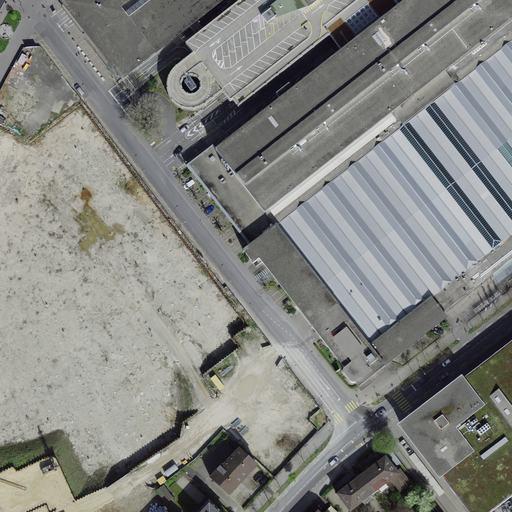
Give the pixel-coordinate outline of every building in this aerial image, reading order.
[(330,36),(324,29),(326,27),(345,51),(293,91),(289,85),(276,95),(281,101),(220,148),(217,150),(213,145),(187,166),(192,173),(250,246),(243,251),(253,263),(259,258),(345,369),(345,370),(344,370),(344,371),(344,372),(344,373),(351,382),(352,383),(353,383),(354,383),(355,383),(355,382),(359,386),(402,353),(447,318),(443,313),(511,259),(511,0),(397,0),(395,2),(399,8),(377,26),(358,2),(360,0),(65,0),(67,1),(64,3),(72,13),(93,41),(122,78),(222,0),(242,0),(186,44),(193,54),(189,57),(177,67),(175,69),(172,71),(170,73),(169,75),(168,78),(167,80),(167,82),(167,84),(167,87),(167,90),(167,92),(168,95),(169,97),(170,99),(171,101),(173,103),(175,105),(177,106),(179,108),(181,109),(183,110),(185,110),(188,111),(190,111),(193,111),(196,110),(198,110),(201,109),(203,107),(205,106),(223,92),(230,102),(232,100),(238,108),(322,42),(330,36)] [(511,339),(464,376),(463,374),(398,423),(439,477),(441,476),(468,511),(491,511),(511,496),(511,339)] [(256,465),(239,450),(224,466),(223,465),(210,478),(226,493),(233,485),(235,487),(242,480),(256,465)] [(360,475),(376,495),(390,484),(397,493),(409,484),(385,456),(371,467),(360,475)] [(352,511),(376,495),(360,475),(347,485),(336,494),(350,511),(352,511)] [(163,486),(157,491),(166,503),(172,498),(163,486)] [(220,511),(209,502),(199,511),(220,511)]
